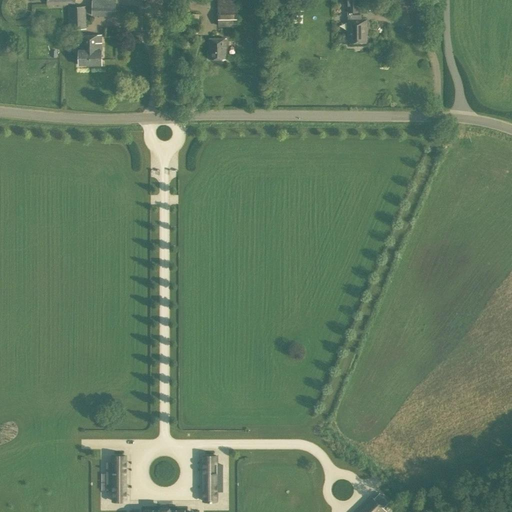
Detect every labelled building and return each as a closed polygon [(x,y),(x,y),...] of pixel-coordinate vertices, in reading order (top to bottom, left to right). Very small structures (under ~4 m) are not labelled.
[(91,0),(91,16),(116,16),(116,0),(91,0)] [(217,0),(218,26),(237,26),(235,0),(217,0)] [(361,0),(347,0),(348,20),(348,43),(367,42),(366,20),(362,20),(361,0)] [(70,29),(86,29),(86,6),(69,6),(70,29)] [(101,35),(78,35),(79,65),(101,65),(101,35)] [(209,39),(209,59),(226,59),(225,39),(209,39)] [(203,488),(216,488),(216,482),(222,482),(222,465),(216,465),(216,455),(203,455),(203,488)] [(112,474),(112,488),(125,488),(125,456),(112,456),(112,463),(106,463),(107,473),(112,474)] [(378,495),(360,511),(386,511),(382,508),(387,503),(378,495)]
